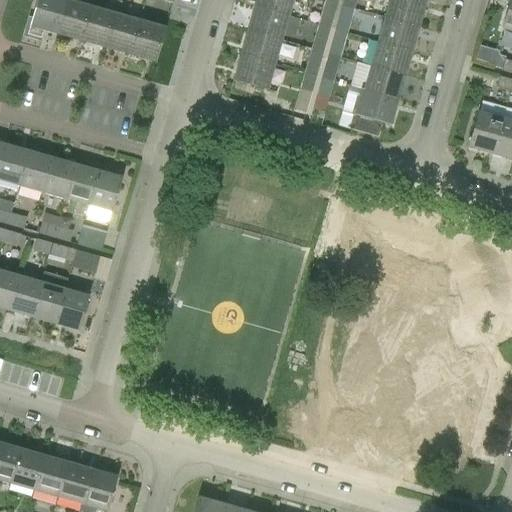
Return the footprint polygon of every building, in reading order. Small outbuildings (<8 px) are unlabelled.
[(29,19),(24,35),(41,40),(43,30),(56,34),(57,34),(66,0),(36,0),(31,19),(29,19)] [(66,0),(57,34),(81,41),(91,7),(66,0)] [(172,0),(144,0),(140,16),(147,18),(151,3),(153,3),(153,0),(162,0),(171,2),(172,0)] [(291,0),(255,0),(253,6),(287,16),(291,0)] [(356,0),(342,0),(341,5),(354,9),(356,0)] [(388,0),(384,18),(418,27),(425,2),(417,0),(388,0)] [(511,32),(511,0),(509,0),(501,29),(511,32)] [(336,4),(324,1),(317,25),(329,28),(336,4)] [(334,30),(347,33),(354,9),(341,5),(334,30)] [(287,16),(253,6),(246,31),(280,40),(287,16)] [(91,7),(81,41),(105,48),(115,14),(91,7)] [(115,14),(105,48),(129,55),(139,21),(115,14)] [(377,42),(411,51),(418,27),(384,18),(377,42)] [(139,21),(129,55),(154,62),(164,28),(139,21)] [(322,52),(329,29),(329,28),(317,25),(310,49),(322,52)] [(328,54),(340,57),(347,33),(334,30),(328,54)] [(280,40),(246,31),(239,55),(273,65),(280,40)] [(370,66),(404,76),(411,51),(377,42),(370,66)] [(315,77),(318,69),(322,52),(310,49),(304,73),(315,77)] [(321,78),(333,82),(340,57),(328,54),(321,78)] [(273,65),(239,55),(232,80),(266,90),(273,65)] [(511,61),(504,60),(501,71),(511,73),(511,61)] [(360,89),(397,100),(397,99),(404,76),(370,66),(363,90),(360,89)] [(309,98),(315,77),(304,73),(297,95),(309,98)] [(511,79),(499,76),(495,87),(509,92),(511,82),(511,79)] [(327,103),(333,82),(321,78),(315,100),(327,103)] [(397,100),(360,89),(358,96),(356,96),(351,114),(390,125),(397,100)] [(491,154),(501,119),(477,113),(467,148),(491,154)] [(511,160),(511,122),(501,119),(491,154),(511,160)] [(5,145),(0,161),(0,181),(18,187),(28,151),(5,145)] [(28,151),(18,187),(40,193),(51,158),(28,151)] [(51,158),(40,193),(64,200),(74,164),(51,158)] [(74,164),(64,200),(87,207),(97,171),(74,164)] [(121,178),(97,171),(87,207),(88,207),(109,213),(111,213),(121,178)] [(0,210),(0,222),(7,225),(10,214),(0,210)] [(23,229),(26,218),(10,214),(7,225),(23,229)] [(39,228),(37,227),(35,233),(53,238),(56,227),(41,222),(39,228)] [(69,242),(72,231),(56,227),(53,238),(69,242)] [(76,244),(101,252),(105,235),(81,228),(76,244)] [(17,247),(21,235),(5,231),(2,242),(17,247)] [(51,244),(36,240),(33,251),(47,255),(48,255),(51,244)] [(361,289),(332,419),(373,428),(368,449),(413,459),(416,443),(465,454),(485,362),(443,353),(451,321),(441,319),(451,274),(404,263),(406,253),(359,243),(350,286),(361,289)] [(64,260),(63,260),(66,248),(51,244),(48,255),(47,255),(45,262),(62,267),(64,260)] [(99,258),(75,251),(70,267),(94,274),(99,258)] [(0,270),(0,309),(7,311),(18,275),(0,270)] [(31,318),(54,325),(64,289),(67,279),(44,272),(41,282),(31,318)] [(18,275),(7,311),(31,318),(41,282),(18,275)] [(87,295),(64,289),(54,325),(77,331),(87,295)] [(0,444),(0,480),(9,483),(19,450),(0,444)] [(19,450),(9,483),(33,490),(43,457),(19,450)] [(56,456),(52,460),(43,457),(33,490),(57,497),(67,464),(65,463),(64,458),(56,456)] [(67,464),(57,497),(81,504),(91,471),(67,464)] [(78,511),(96,511),(97,508),(106,511),(115,478),(91,471),(81,504),(78,511)] [(219,511),(222,504),(197,497),(192,511),(219,511)]
